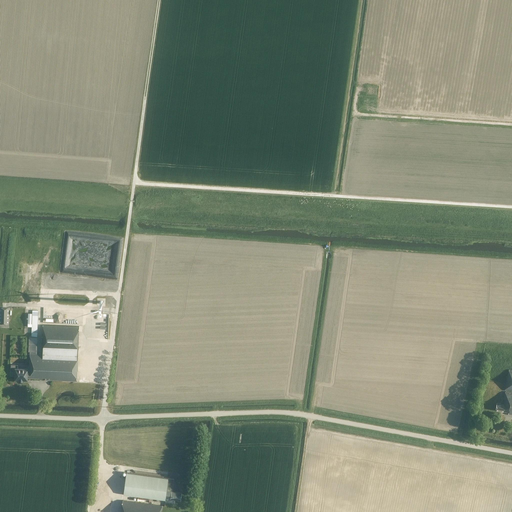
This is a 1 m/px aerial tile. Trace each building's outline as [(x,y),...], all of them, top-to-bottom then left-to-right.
[(9,308),(1,308),(0,324),(8,324),(9,308)] [(31,336),(37,336),(38,310),(32,310),(32,312),(30,312),(30,314),(32,314),(31,336)] [(41,354),(37,354),(30,354),(29,368),(18,368),(18,364),(11,364),(11,371),(15,371),(15,376),(15,379),(19,380),(19,381),(20,382),(22,382),(23,381),(23,380),(27,380),(28,376),(34,376),(34,378),(39,378),(39,379),(77,381),(78,355),(79,326),(42,325),(41,354)] [(30,352),(30,354),(37,354),(37,339),(37,337),(36,337),(29,337),(28,352),(30,352)] [(511,415),(511,370),(509,370),(505,390),(506,390),(504,398),(502,397),(502,398),(501,398),(500,403),(497,402),(496,410),(508,412),(508,414),(511,415)] [(165,500),(165,498),(180,500),(181,493),(172,491),(174,478),(126,472),(123,494),(165,500)] [(161,511),(162,506),(123,501),(121,511),(161,511)]
